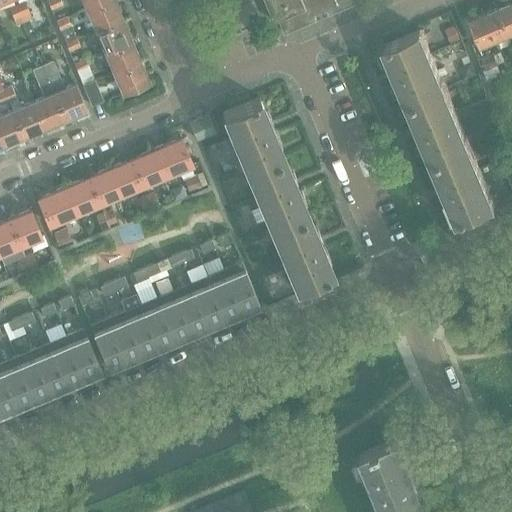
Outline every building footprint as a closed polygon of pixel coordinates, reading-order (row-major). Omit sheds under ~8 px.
[(60,0),(48,0),(47,0),(51,8),(62,4),(60,0)] [(83,0),(87,8),(106,0),(83,0)] [(114,0),(106,0),(87,8),(96,29),(122,18),(114,0)] [(265,0),(275,22),(279,20),(285,33),(317,20),(315,15),(327,10),(329,14),(361,1),(360,0),(265,0)] [(25,1),(17,4),(22,16),(30,12),(25,1)] [(499,7),(510,33),(511,32),(511,1),(510,3),(499,8),(499,7)] [(17,4),(9,8),(14,19),(22,16),(17,4)] [(499,7),(498,7),(498,8),(488,13),(487,12),(469,20),(480,46),(510,33),(499,7)] [(67,17),(56,21),(60,29),(71,25),(67,17)] [(122,18),(96,29),(105,50),(131,39),(122,18)] [(399,78),(398,78),(399,80),(400,80),(408,99),(407,99),(409,103),(445,88),(420,29),(384,44),(386,48),(394,67),(395,69),(399,78)] [(76,38),(65,42),(69,50),(80,46),(76,38)] [(131,39),(105,50),(114,71),(140,60),(131,39)] [(493,53),(481,58),(486,69),(498,64),(493,53)] [(85,59),(74,63),(77,71),(89,67),(85,59)] [(53,60),(43,64),(65,117),(74,113),(85,109),(86,108),(75,83),(64,87),(53,60)] [(140,60),(114,71),(123,93),(149,82),(140,60)] [(44,96),(33,100),(44,127),(44,126),(55,121),(55,122),(65,117),(43,64),(32,68),(44,96)] [(94,80),(83,84),(92,106),(103,101),(94,80)] [(11,86),(4,89),(9,100),(16,97),(11,86)] [(424,137),(432,157),(434,161),(470,146),(445,88),(409,103),(410,106),(411,106),(419,125),(418,125),(419,127),(420,127),(424,136),(423,137),(424,138),(424,137)] [(4,89),(0,90),(0,103),(0,104),(9,100),(4,89)] [(222,112),(247,170),(283,155),(282,152),(281,152),(273,133),(274,132),(269,120),(268,120),(260,101),(259,96),(222,112)] [(33,100),(12,109),(23,135),(32,131),(43,126),(43,127),(44,127),(33,100)] [(0,114),(0,138),(2,144),(13,139),(23,135),(12,109),(0,114)] [(215,130),(208,113),(189,121),(196,138),(215,130)] [(163,145),(157,147),(168,173),(192,163),(181,137),(163,145)] [(443,183),(444,185),(447,193),(447,194),(448,196),(449,195),(457,215),(456,215),(458,219),(494,204),(470,146),(434,161),(435,164),(443,183)] [(140,154),(133,157),(144,183),(168,173),(157,147),(152,150),(152,149),(151,149),(151,150),(140,155),(140,154)] [(283,155),(247,170),(272,229),(308,213),(306,210),(298,191),(298,190),(297,188),(297,189),(293,179),(293,178),(292,178),(284,159),(285,159),(283,155)] [(133,157),(121,162),(121,163),(110,167),(109,167),(120,193),(144,183),(133,157)] [(109,167),(109,168),(98,172),(86,177),(97,203),(120,193),(109,167)] [(196,173),(184,179),(189,190),(201,185),(196,173)] [(68,184),(67,185),(62,188),(73,213),(97,203),(86,177),(79,180),(68,185),(68,184)] [(56,190),(38,197),(49,223),(73,213),(62,188),(56,190)] [(154,191),(146,195),(151,206),(159,203),(154,191)] [(146,195),(138,198),(143,209),(151,206),(146,195)] [(18,214),(9,218),(20,244),(41,235),(30,209),(29,210),(18,214)] [(112,209),(104,212),(109,224),(117,220),(112,209)] [(104,212),(96,216),(101,227),(109,224),(104,212)] [(308,213),(272,229),(296,287),(332,272),(331,268),(330,268),(322,248),(323,248),(322,246),(321,246),(318,238),(317,236),(309,217),(308,213)] [(0,252),(20,244),(9,218),(0,221),(0,252)] [(66,228),(53,233),(58,245),(71,240),(66,228)] [(229,231),(217,236),(220,245),(232,240),(229,231)] [(211,238),(199,243),(203,252),(215,247),(211,238)] [(190,247),(178,252),(182,261),(194,256),(190,247)] [(31,252),(23,255),(28,267),(36,263),(31,252)] [(178,252),(166,257),(170,266),(182,261),(178,252)] [(23,255),(15,259),(20,270),(28,267),(23,255)] [(241,260),(226,266),(244,309),(259,302),(241,260)] [(157,261),(145,266),(149,275),(160,270),(157,261)] [(145,266),(133,271),(137,280),(149,275),(145,266)] [(226,266),(209,273),(227,316),(244,309),(226,266)] [(209,273),(192,281),(210,323),(227,316),(209,273)] [(123,275),(112,280),(115,289),(127,284),(123,275)] [(112,280),(100,285),(104,294),(115,289),(112,280)] [(192,281),(175,288),(193,330),(210,323),(192,281)] [(175,288),(158,295),(176,338),(193,330),(175,288)] [(89,290),(77,295),(81,304),(93,299),(89,290)] [(70,294),(58,300),(61,308),(73,303),(70,294)] [(158,295),(141,302),(159,345),(176,338),(158,295)] [(52,302),(40,307),(44,316),(56,311),(52,302)] [(141,302),(124,309),(142,352),(159,345),(141,302)] [(124,309),(107,316),(125,359),(142,352),(124,309)] [(31,311),(19,316),(23,325),(35,320),(31,311)] [(19,316),(7,321),(11,330),(23,325),(19,316)] [(107,316),(90,324),(108,366),(125,359),(107,316)] [(83,326),(66,334),(84,376),(101,369),(83,326)] [(66,334),(49,341),(67,383),(84,376),(66,334)] [(49,341),(33,348),(51,390),(67,383),(49,341)] [(33,348),(16,355),(34,397),(51,390),(33,348)] [(16,355),(0,361),(0,363),(17,405),(34,397),(16,355)] [(0,363),(0,410),(0,412),(17,405),(0,363)] [(372,449),(361,454),(384,511),(388,511),(424,497),(399,438),(381,445),(372,448),(372,449)] [(253,511),(244,490),(190,511),(253,511)] [(388,511),(429,511),(424,497),(388,511)]
